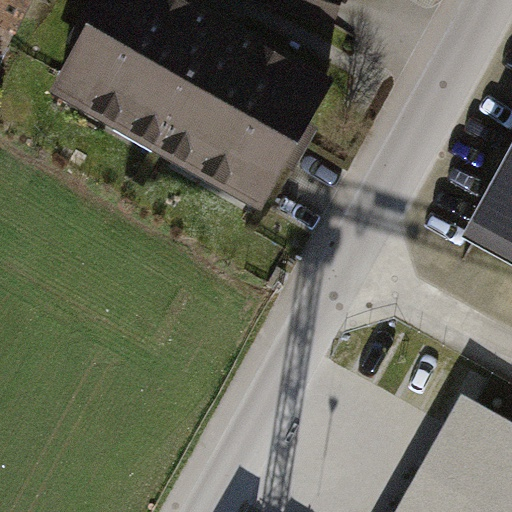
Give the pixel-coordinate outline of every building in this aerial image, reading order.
[(0,0),(0,30),(9,35),(27,0),(0,0)] [(160,0),(96,0),(44,95),(260,213),(327,91),(160,0)] [(337,0),(255,0),(255,2),(327,28),(337,0)] [(511,134),(449,247),(511,282),(511,134)] [(511,511),(511,380),(376,305),(268,511),(511,511)]
